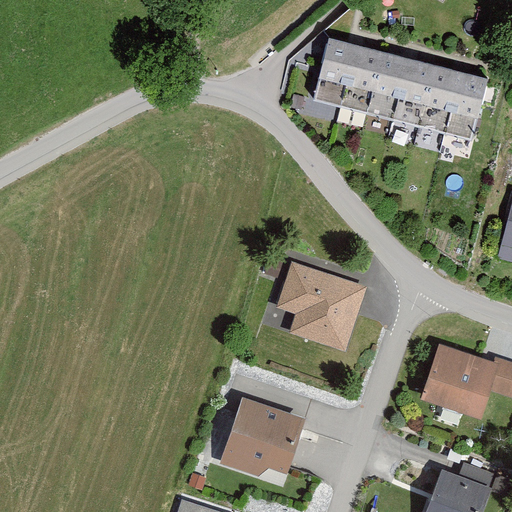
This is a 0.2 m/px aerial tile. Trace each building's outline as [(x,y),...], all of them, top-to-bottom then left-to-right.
[(486,79),(331,40),(316,99),(471,138),(486,79)] [(511,204),(498,257),(511,260),(511,204)] [(280,277),(284,263),(269,259),(265,273),(280,277)] [(366,287),(293,263),(279,307),(300,314),(293,333),(345,350),(366,287)] [(511,367),(494,362),(442,345),(424,399),(481,417),(490,389),(511,395),(511,367)] [(303,420),(245,399),(224,461),(255,473),(266,464),(287,471),(303,420)] [(482,511),(491,489),(444,471),(429,511),(482,511)] [(206,478),(192,473),(188,485),(202,490),(206,478)] [(219,511),(183,500),(178,511),(219,511)]
